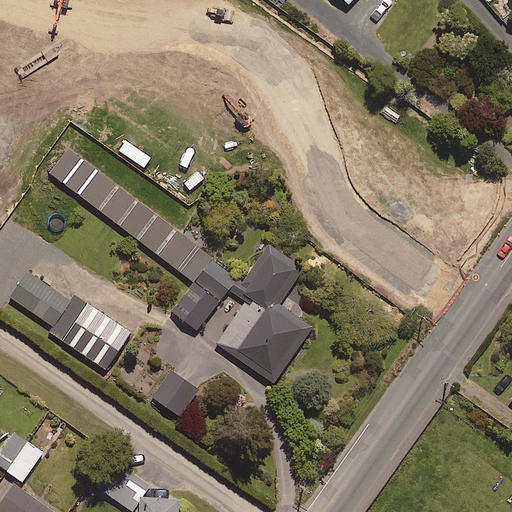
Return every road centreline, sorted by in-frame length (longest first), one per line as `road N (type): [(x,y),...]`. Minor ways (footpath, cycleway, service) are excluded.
road 1 (residential): [(467,313),(336,214),(278,82),(247,44),(142,17),(63,16),(3,0)]
road 2 (unclassified): [(248,511),(0,338)]
road 3 (unclassified): [(324,511),(467,313)]
